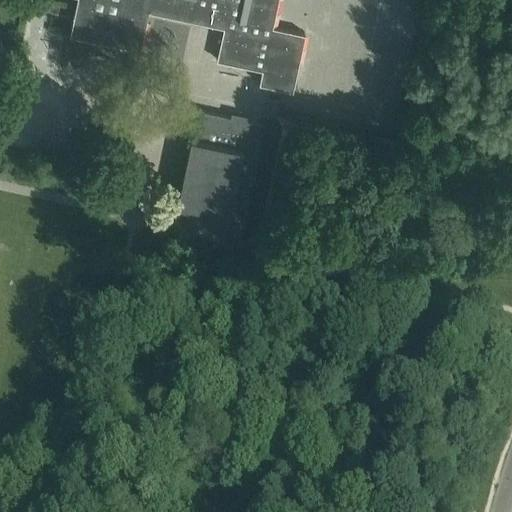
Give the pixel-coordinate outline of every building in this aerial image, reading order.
[(76,0),(68,36),(127,48),(138,50),(147,11),(222,27),(215,60),(261,70),(257,85),(291,92),(304,34),(270,27),(276,0),(76,0)] [(385,29),(390,0),(367,0),(363,26),(385,29)] [(275,117),(278,105),(279,100),(267,97),(264,115),(275,117)] [(175,224),(178,224),(241,238),(264,129),(197,115),(173,226),(175,226),(175,224)] [(212,266),(193,262),(190,274),(210,278),(212,266)]
